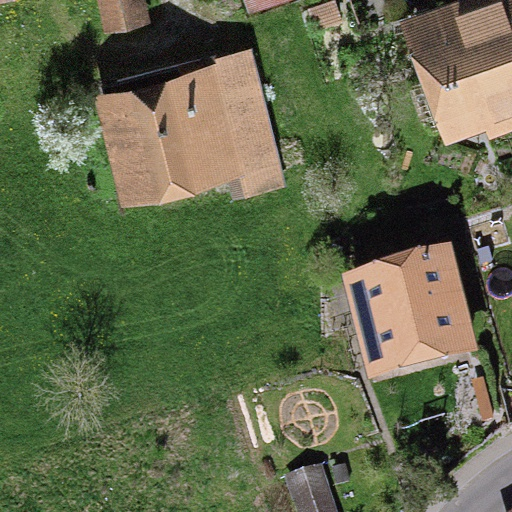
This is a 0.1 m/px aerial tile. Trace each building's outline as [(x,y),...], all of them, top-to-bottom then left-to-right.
[(147,0),(99,0),(106,29),(152,19),(147,0)] [(245,0),(250,12),(282,0),(245,0)] [(344,20),(337,0),(324,0),(308,5),(315,29),(344,20)] [(511,0),(483,0),(444,14),(417,23),(453,126),(487,114),(494,134),(511,128),(511,0)] [(286,183),(251,44),(177,62),(178,68),(94,88),(122,202),(227,176),(232,196),(286,183)] [(480,359),(452,253),(343,282),(347,300),(325,306),(332,334),(355,328),(371,387),(480,359)] [(473,383),(483,422),(496,419),(486,380),(473,383)] [(285,477),(296,511),(338,511),(324,465),(285,477)]
